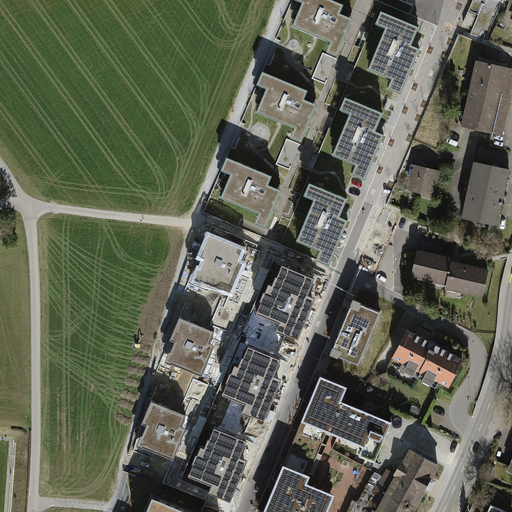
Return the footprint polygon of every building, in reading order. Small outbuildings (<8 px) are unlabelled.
[(344,5),(332,0),(292,0),(293,0),(301,4),(292,27),(330,43),(327,51),(337,55),(351,20),(340,15),(344,5)] [(419,28),(387,14),(382,27),(386,29),(372,62),(377,64),(374,72),(392,79),(390,83),(403,88),(420,49),(411,45),(419,28)] [(507,68),(478,62),(463,126),(493,132),(507,68)] [(309,90),(263,71),(257,85),(266,89),(256,112),(295,127),(291,136),(302,140),(316,105),(305,100),(309,90)] [(383,113),(351,100),(346,112),(350,114),(336,147),(342,150),(339,157),(356,165),(355,168),(368,174),(384,134),(376,131),(383,113)] [(272,176),(226,157),(220,172),(229,175),(220,198),(258,214),(255,222),(265,226),(279,191),(268,186),(272,176)] [(474,162),(462,216),(476,220),(497,225),(509,169),(474,162)] [(412,188),(432,193),(436,173),(417,168),(412,188)] [(347,198),(315,185),(310,198),(314,199),(300,233),(306,235),(303,243),(320,250),(319,253),(332,259),(348,220),(340,216),(347,198)] [(244,249),(209,234),(199,257),(204,259),(200,269),(205,271),(201,281),(231,293),(244,262),(239,260),(244,249)] [(451,263),(453,263),(454,259),(417,251),(412,275),(446,283),(451,263)] [(488,271),(453,263),(451,263),(446,283),(446,287),(482,296),(488,271)] [(315,278),(282,265),(277,277),(282,279),(279,288),(269,284),(265,292),(270,295),(267,303),(261,301),(256,313),(279,323),(279,325),(288,329),(286,334),(298,339),(316,298),(308,295),(315,278)] [(381,312),(352,300),(330,353),(359,364),(381,312)] [(214,331),(179,317),(170,339),(175,341),(170,352),(175,354),(171,363),(202,376),(215,345),(210,343),(214,331)] [(408,330),(393,357),(448,386),(463,359),(408,330)] [(281,359),(248,346),(243,358),(248,360),(245,369),(235,364),(231,373),(236,375),(233,384),(228,382),(222,394),(246,404),(245,405),(255,409),(252,415),(264,420),(282,379),(274,375),(281,359)] [(308,406),(315,409),(338,419),(345,402),(340,401),(346,387),(328,379),(323,391),(316,388),(308,406)] [(186,415),(151,400),(142,423),(146,425),(142,435),(147,437),(143,447),(173,459),(186,429),(181,426),(186,415)] [(378,452),(391,422),(345,402),(338,419),(332,432),(378,452)] [(332,432),(338,419),(315,409),(310,423),(302,420),(297,433),(322,444),(328,431),(332,432)] [(247,440),(214,427),(209,439),(215,441),(211,450),(201,446),(197,454),(202,457),(199,465),(194,463),(188,475),(212,485),(211,487),(221,491),(218,496),(230,501),(248,460),(240,457),(247,440)] [(297,433),(284,463),(310,473),(314,475),(321,459),(317,457),(322,444),(297,433)] [(390,488),(377,511),(411,511),(438,464),(411,450),(404,463),(401,461),(395,473),(398,475),(396,477),(386,472),(380,483),(390,488)] [(306,483),(310,473),(284,463),(274,489),(310,504),(313,495),(321,498),(324,490),(306,483)] [(325,511),(330,502),(321,498),(313,495),(310,504),(274,489),(263,511),(325,511)] [(194,511),(152,495),(145,511),(194,511)]
